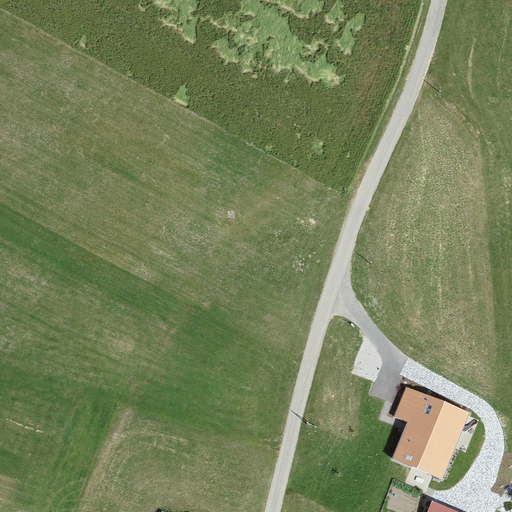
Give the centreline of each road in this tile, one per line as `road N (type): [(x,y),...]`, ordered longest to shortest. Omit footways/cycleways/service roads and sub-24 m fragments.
road 1 (unclassified): [(440,0),(333,285),(273,511)]
road 2 (track): [(333,285),(387,351),(491,420),(495,446),(479,500)]
